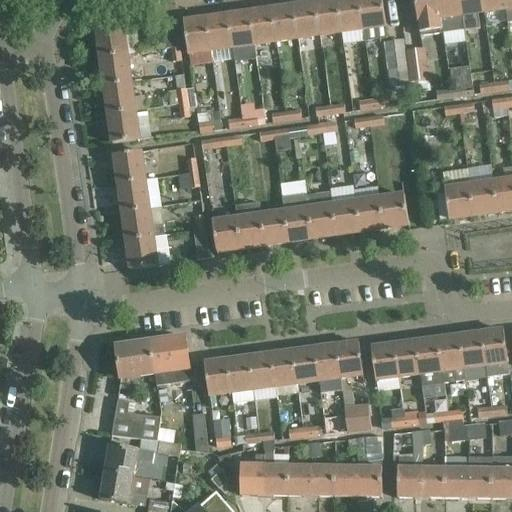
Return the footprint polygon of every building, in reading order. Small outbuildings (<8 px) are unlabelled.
[(354,44),(365,42),(359,0),(349,0),(337,2),(342,34),(352,33),(354,44)] [(359,0),(365,42),(386,39),(385,28),(386,28),(382,0),(359,0)] [(443,35),(437,0),(414,0),(421,38),(443,35)] [(462,17),(459,0),(437,0),(443,35),(464,32),(462,17)] [(481,0),(459,0),(462,17),(484,14),(481,0)] [(481,0),(484,14),(506,11),(504,0),(481,0)] [(342,34),(337,2),(316,5),(320,38),(342,34)] [(320,38),(316,5),(294,8),(298,41),(300,52),(322,49),(320,38)] [(298,41),(294,8),(272,11),(277,44),(298,41)] [(272,11),(250,14),(255,47),(277,44),(272,11)] [(250,14),(228,17),(233,50),(255,47),(250,14)] [(233,50),(228,17),(206,20),(211,53),(233,50)] [(167,50),(180,48),(176,20),(163,22),(167,50)] [(184,23),(189,56),(190,67),(213,64),(211,53),(206,20),(184,23)] [(100,60),(127,56),(125,37),(137,35),(135,26),(123,28),(123,27),(96,31),(100,60)] [(406,53),(404,42),(384,44),(390,89),(410,86),(410,83),(406,53)] [(180,48),(167,50),(167,52),(170,52),(172,64),(182,63),(180,48)] [(429,80),(425,51),(406,53),(410,83),(429,80)] [(105,88),(131,84),(127,56),(100,60),(105,88)] [(450,91),(452,101),(473,98),(469,68),(448,71),(451,91),(450,91)] [(509,83),(494,85),(496,94),(510,92),(509,83)] [(109,116),(135,113),(131,84),(105,88),(109,116)] [(481,96),(496,94),(494,85),(480,87),(481,96)] [(176,92),(178,106),(187,105),(186,91),(176,92)] [(438,103),(452,101),(450,91),(436,93),(438,103)] [(374,102),(375,111),(389,109),(388,100),(374,102)] [(493,112),(507,110),(506,100),(492,102),(493,112)] [(375,111),(374,102),(360,104),(361,113),(375,111)] [(189,119),(187,105),(178,106),(180,120),(189,119)] [(458,107),(459,116),(475,114),(474,105),(458,107)] [(332,118),(345,116),(343,106),(330,107),(332,118)] [(332,118),(330,107),(315,110),(317,120),(332,118)] [(444,109),(445,118),(459,116),(458,107),(444,109)] [(286,114),(288,123),(302,122),(301,112),(286,114)] [(135,113),(109,116),(113,145),(133,143),(140,142),(135,113)] [(273,125),(288,123),(286,114),(272,116),(273,125)] [(383,117),(369,119),(370,129),(385,127),(383,117)] [(243,120),(244,130),(258,128),(257,118),(243,120)] [(356,131),(370,129),(369,119),(354,121),(356,131)] [(244,130),(243,120),(228,122),(230,132),(244,130)] [(215,133),(214,124),(199,126),(200,135),(215,133)] [(321,126),(322,136),(337,134),(336,124),(321,126)] [(322,136),(321,126),(307,128),(308,138),(322,136)] [(275,142),(277,157),(292,155),(290,140),(289,130),(273,133),(275,142)] [(275,142),(273,133),(259,135),(260,144),(275,142)] [(241,137),(226,139),(227,149),(242,147),(241,137)] [(227,149),(226,139),(212,141),(212,142),(202,143),(203,152),(227,149)] [(146,182),(142,153),(134,154),(114,157),(119,186),(146,182)] [(186,162),(188,176),(198,175),(196,161),(186,162)] [(474,218),(467,171),(443,175),(450,221),(474,218)] [(200,189),(198,175),(188,176),(179,178),(180,191),(200,189)] [(289,244),(313,241),(307,198),(304,181),(281,185),(285,215),(289,244)] [(146,182),(119,186),(123,215),(150,211),(146,182)] [(498,214),(511,212),(511,182),(494,185),(498,214)] [(485,186),(470,188),(474,218),(498,214),(494,185),(485,186)] [(313,241),(337,237),(333,208),(331,194),(307,198),(313,241)] [(380,201),(385,231),(409,227),(405,198),(380,201)] [(361,234),(385,231),(380,201),(356,204),(361,234)] [(333,208),(337,237),(361,234),(356,204),(333,208)] [(235,208),(237,222),(242,251),(265,248),(261,218),(259,205),(235,208)] [(123,215),(127,243),(154,239),(164,238),(163,226),(152,228),(150,211),(123,215)] [(261,218),(265,248),(289,244),(285,215),(261,218)] [(194,233),(206,232),(204,217),(195,219),(197,233),(194,233)] [(242,251),(237,222),(213,225),(217,255),(242,251)] [(210,260),(206,232),(194,233),(198,262),(210,260)] [(158,268),(154,239),(127,243),(131,272),(158,268)] [(504,332),(482,335),(486,367),(508,364),(504,332)] [(486,367),(482,335),(459,338),(465,383),(488,380),(486,367)] [(459,338),(437,341),(443,386),(465,383),(459,338)] [(185,339),(150,344),(155,377),(156,377),(157,388),(179,385),(182,411),(195,410),(192,384),(190,371),(185,339)] [(422,389),(443,386),(437,341),(416,344),(422,389)] [(137,379),(155,377),(150,344),(117,348),(121,381),(120,392),(138,390),(137,379)] [(359,344),(336,348),(341,380),(363,377),(359,347),(359,344)] [(394,347),(400,391),(422,389),(416,344),(394,347)] [(400,391),(394,347),(372,350),(376,382),(398,380),(400,391)] [(336,348),(314,350),(319,383),(341,380),(336,348)] [(293,353),(298,386),(319,383),(314,350),(293,353)] [(298,386),(293,353),(271,356),(276,389),(298,386)] [(277,400),(276,389),(271,356),(249,359),(255,403),(277,400)] [(232,395),(233,405),(255,403),(249,359),(228,362),(232,395)] [(228,362),(227,362),(205,365),(210,398),(232,395),(228,362)] [(130,404),(118,402),(112,438),(132,441),(156,444),(159,421),(128,415),(130,404)] [(347,425),(348,435),(372,433),(369,407),(345,409),(347,425)] [(506,407),(491,409),(492,418),(507,417),(506,407)] [(478,420),(492,418),(491,409),(477,410),(478,420)] [(447,413),(448,424),(464,422),(462,412),(447,413)] [(447,413),(434,415),(436,425),(448,424),(447,413)] [(208,456),(203,416),(193,417),(197,454),(208,456)] [(404,419),(405,428),(426,426),(425,417),(404,419)] [(405,428),(404,419),(390,421),(391,430),(405,428)] [(232,448),(228,421),(213,423),(217,450),(232,448)] [(501,439),(511,437),(511,422),(499,424),(501,439)] [(348,435),(347,425),(333,427),(334,437),(348,435)] [(469,442),(487,440),(485,425),(467,427),(469,442)] [(451,444),(469,442),(467,427),(449,429),(451,444)] [(318,428),(303,430),(305,439),(319,438),(318,428)] [(305,439),(303,430),(288,431),(289,441),(305,439)] [(421,437),(422,446),(422,447),(431,447),(431,432),(421,433),(421,437)] [(422,446),(421,437),(421,433),(413,434),(414,459),(399,459),(399,470),(398,500),(422,500),(422,470),(422,446)] [(259,435),(260,443),(274,442),(274,434),(259,435)] [(246,445),(260,443),(259,435),(245,436),(246,445)] [(358,456),(358,470),(358,500),(382,500),(382,470),(382,459),(368,459),(366,439),(356,440),(358,454),(358,456)] [(358,454),(356,440),(348,441),(349,457),(358,456),(358,454)] [(265,468),(265,498),(288,499),(288,469),(274,469),(275,457),(273,443),(264,444),(266,457),(265,468)] [(335,443),(310,446),(311,453),(311,460),(321,460),(320,454),(324,454),(324,453),(335,452),(335,443)] [(180,447),(160,444),(158,455),(178,458),(180,447)] [(311,453),(310,446),(301,447),(303,461),(311,460),(311,453)] [(106,473),(106,474),(133,479),(136,463),(152,466),(154,454),(110,447),(108,460),(104,460),(101,462),(100,469),(102,472),(106,473)] [(224,474),(232,469),(230,459),(220,460),(221,467),(223,471),(224,474)] [(468,476),(468,471),(468,459),(445,459),(446,471),(445,501),(468,501),(468,476)] [(468,501),(491,501),(492,471),(492,459),(468,459),(468,471),(468,501)] [(265,498),(265,468),(241,468),(241,498),(265,498)] [(311,499),(311,469),(288,469),(288,499),(311,499)] [(335,469),(311,469),(311,499),(335,499),(335,469)] [(358,470),(335,469),(335,499),(358,500),(358,470)] [(446,471),(422,470),(422,500),(445,501),(446,471)] [(223,471),(222,472),(211,481),(219,491),(228,484),(224,474),(223,471)] [(511,501),(511,471),(492,471),(491,501),(511,501)] [(133,479),(106,474),(101,502),(144,509),(146,498),(130,496),(133,479)] [(171,505),(170,511),(232,511),(216,494),(195,511),(182,511),(177,506),(171,505)] [(147,511),(170,511),(171,505),(149,501),(147,511)]
